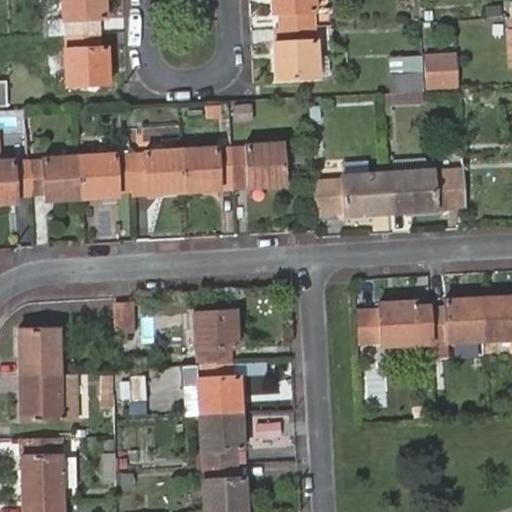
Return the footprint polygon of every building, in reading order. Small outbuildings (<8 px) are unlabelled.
[(103,0),(62,0),(64,18),(48,19),(49,37),(64,36),(100,34),(99,19),(104,19),(103,0)] [(279,27),(314,26),(312,0),(271,0),(272,13),(279,13),(279,27)] [(316,77),(314,26),(279,27),(280,43),(273,43),(274,79),(316,77)] [(101,46),(100,34),(64,36),(67,85),(108,84),(106,46),(101,46)] [(389,57),(389,74),(421,73),(419,55),(389,57)] [(453,55),(425,55),(426,87),(456,86),(453,55)] [(389,74),(390,93),(392,93),(420,93),(422,92),(421,73),(389,74)] [(420,93),(392,93),(392,102),(421,101),(420,93)] [(249,101),(229,104),(232,121),(251,119),(249,101)] [(231,147),(234,187),(284,184),(282,143),(231,147)] [(183,190),(234,187),(231,147),(180,150),(183,190)] [(180,150),(131,154),(133,189),(134,193),(183,190),(180,150)] [(133,189),(131,154),(79,157),(81,197),(118,195),(118,190),(133,189)] [(81,197),(79,157),(28,161),(30,195),(43,194),(44,199),(81,197)] [(30,195),(28,161),(0,162),(0,201),(15,201),(15,195),(30,195)] [(347,164),(348,174),(372,173),(371,163),(347,164)] [(386,172),(389,211),(434,209),(433,207),(466,205),(464,167),(431,169),(386,172)] [(342,182),(313,183),(314,212),(343,211),(344,214),(389,211),(386,172),(372,173),(348,174),(341,175),(342,182)] [(433,207),(434,209),(434,214),(467,214),(466,205),(433,207)] [(511,296),(480,298),(483,341),(511,339),(511,296)] [(483,341),(480,298),(444,300),(444,306),(428,307),(430,344),(431,357),(447,356),(447,343),(483,341)] [(430,344),(428,307),(416,307),(416,301),(379,304),(379,310),(357,311),(359,343),(381,341),(382,346),(430,344)] [(134,303),(116,304),(116,330),(134,329),(134,303)] [(197,364),(232,361),(231,348),(236,347),(235,310),(194,312),(197,364)] [(19,375),(60,375),(58,327),(18,329),(19,375)] [(233,376),(232,361),(197,364),(199,414),(240,412),(238,375),(233,376)] [(76,419),(76,374),(60,375),(19,375),(20,420),(76,419)] [(114,398),(114,374),(101,374),(101,398),(114,398)] [(242,449),(240,412),(199,414),(202,466),(237,463),(237,449),(242,449)] [(276,428),(251,429),(253,444),(277,443),(276,428)] [(62,500),(61,437),(19,438),(21,501),(62,500)] [(248,449),(242,449),(237,449),(237,463),(248,463),(248,449)] [(237,463),(202,466),(204,511),(245,511),(244,477),(238,478),(237,463)] [(62,511),(62,500),(21,501),(21,511),(62,511)]
